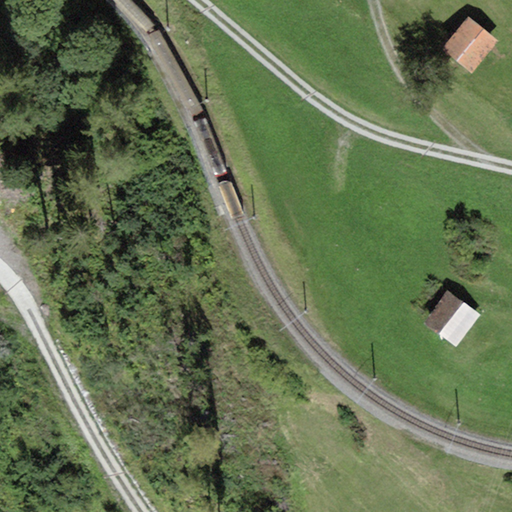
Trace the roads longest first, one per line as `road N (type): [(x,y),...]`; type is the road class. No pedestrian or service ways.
road 1 (track): [(511,168),(371,132),(287,78),(194,0)]
road 2 (track): [(0,273),(139,511)]
road 3 (track): [(372,0),(401,77),(480,161)]
